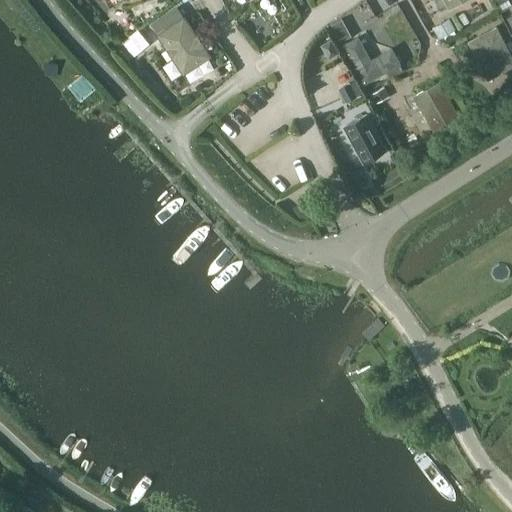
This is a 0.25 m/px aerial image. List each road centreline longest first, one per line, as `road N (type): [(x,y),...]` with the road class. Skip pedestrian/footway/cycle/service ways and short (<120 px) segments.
road 1 (unclassified): [(336,255),(291,247),(231,205),(44,0)]
road 2 (unclassified): [(511,496),(467,438),(381,283),(336,255)]
road 3 (unclassified): [(336,255),(511,149)]
road 4 (unclassified): [(107,511),(48,477),(0,432)]
